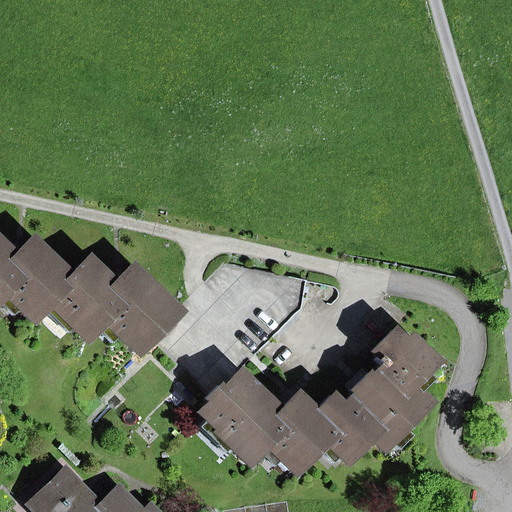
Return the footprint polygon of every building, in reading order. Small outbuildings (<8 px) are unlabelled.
[(135,353),(150,338),(176,312),(130,267),(128,269),(113,285),(87,259),(85,261),(69,277),(31,239),(29,242),(14,257),(0,243),(0,297),(4,294),(31,321),(51,301),(59,309),(56,312),(84,340),(103,321),(135,353)] [(176,312),(150,338),(208,396),(217,387),(221,390),(238,373),(299,310),(306,281),(223,263),(176,312)] [(296,395),(278,412),(239,374),(238,373),(221,390),(217,387),(208,396),(205,399),(209,403),(199,412),(217,430),(214,433),(246,463),(264,445),(293,473),(323,442),(344,462),(369,438),(381,449),(427,403),(409,385),(433,361),(408,338),(403,343),(392,332),(371,352),(372,353),(376,357),(373,360),(380,367),(369,378),(366,374),(354,386),(349,391),(352,394),(340,407),(331,398),(329,397),(314,413),(297,396),(296,395)] [(35,511),(92,511),(113,492),(113,491),(97,507),(63,472),(28,505),(35,511)] [(143,511),(148,507),(147,507),(141,511),(138,511),(128,501),(125,504),(113,492),(92,511),(143,511)] [(223,511),(222,511),(288,511),(287,502),(223,511)]
